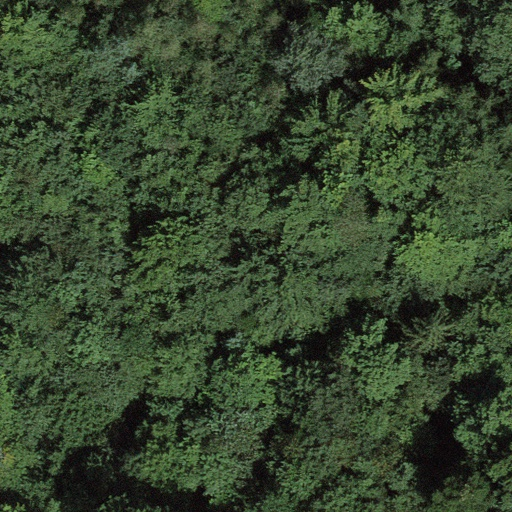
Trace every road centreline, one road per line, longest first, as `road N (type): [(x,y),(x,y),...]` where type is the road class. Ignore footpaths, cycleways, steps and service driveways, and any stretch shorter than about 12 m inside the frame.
road 1 (track): [(268,511),(279,424),(331,347),(511,264)]
road 2 (track): [(406,0),(511,83)]
